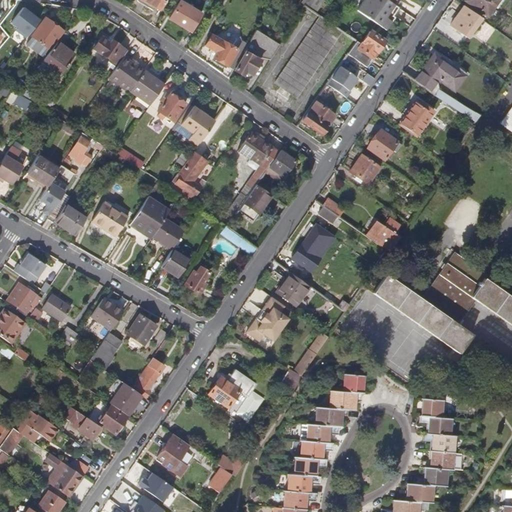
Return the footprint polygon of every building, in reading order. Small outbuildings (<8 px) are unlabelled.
[(164,0),(144,0),(159,9),(164,0)] [(320,0),(302,0),(301,3),(303,5),(313,12),(321,0),(320,0)] [(358,0),(353,8),(383,29),(392,16),(390,15),(396,6),(391,3),(386,0),(358,0)] [(487,0),(469,0),(481,9),(487,0)] [(199,12),(179,1),(169,16),(189,28),(199,12)] [(295,6),(300,10),(303,5),(301,3),(298,2),(295,6)] [(330,4),(326,10),(337,19),(342,12),(330,4)] [(466,36),(480,17),(463,5),(450,24),(466,36)] [(26,37),(40,20),(23,7),(11,22),(18,28),(17,29),(26,37)] [(294,95),(339,30),(318,15),(317,14),(272,79),(294,95)] [(30,34),(47,48),(60,32),(43,18),(30,34)] [(260,56),(267,58),(278,43),(255,28),(241,51),(231,66),(244,74),(247,70),(251,72),(260,59),(258,58),(260,56)] [(375,51),(382,40),(363,28),(354,41),(351,46),(368,57),(373,50),(375,51)] [(241,51),(207,29),(200,40),(215,51),(212,56),(230,68),(231,66),(241,51)] [(108,62),(114,66),(122,55),(124,51),(118,47),(119,44),(109,37),(106,41),(99,37),(92,47),(109,59),(108,62)] [(351,46),(354,41),(352,39),(344,52),(363,64),(368,57),(351,46)] [(42,62),(56,73),(66,59),(67,60),(71,54),(56,43),(55,43),(42,62)] [(433,52),(415,79),(434,90),(438,85),(437,80),(439,78),(454,87),(464,72),(433,52)] [(142,70),(122,55),(114,66),(107,77),(127,92),(128,90),(142,70)] [(328,74),(348,87),(355,75),(336,62),(328,74)] [(128,90),(148,104),(161,84),(142,70),(128,90)] [(348,87),(328,74),(323,81),(344,95),(349,88),(348,87)] [(434,90),(480,119),(484,113),(438,85),(434,90)] [(165,89),(152,107),(171,120),(183,102),(181,100),(182,97),(176,93),(173,94),(165,89)] [(28,109),(32,98),(12,91),(8,101),(28,109)] [(65,96),(60,103),(66,107),(71,101),(65,96)] [(400,121),(416,133),(433,108),(417,97),(400,121)] [(181,119),(192,103),(189,101),(178,117),(181,119)] [(213,118),(192,103),(181,119),(191,126),(189,129),(200,137),(213,118)] [(68,116),(51,105),(48,110),(59,117),(65,121),(68,116)] [(320,105),(307,123),(320,132),(333,113),(320,105)] [(511,106),(500,123),(511,131),(511,106)] [(367,145),(384,157),(397,139),(380,127),(367,145)] [(239,188),(246,193),(255,181),(263,169),(267,164),(276,151),(271,147),(271,146),(248,131),(236,149),(247,158),(248,156),(258,163),(239,188)] [(87,150),(91,153),(95,147),(79,137),(75,142),(81,146),(79,150),(85,154),(87,150)] [(298,161),(279,147),(276,151),(267,164),(284,175),(285,174),(287,176),(290,172),(292,173),(297,166),(295,164),(298,161)] [(205,157),(192,148),(177,169),(180,172),(175,180),(189,190),(195,182),(190,178),(205,157)] [(24,164),(6,152),(0,161),(0,176),(1,175),(13,182),(24,164)] [(26,170),(47,184),(49,181),(59,166),(38,152),(26,170)] [(350,170),(366,181),(377,165),(361,153),(350,170)] [(280,180),(284,175),(267,164),(263,169),(280,180)] [(113,182),(108,179),(98,195),(103,199),(113,182)] [(64,190),(49,181),(47,184),(38,198),(46,203),(42,210),(48,214),(64,190)] [(253,217),(271,192),(255,181),(246,193),(237,206),(253,217)] [(169,207),(148,193),(130,222),(152,235),(164,215),(169,207)] [(327,197),(322,203),(328,207),(331,209),(336,203),(327,197)] [(127,213),(103,199),(92,217),(115,231),(127,213)] [(86,215),(65,202),(54,218),(76,231),(86,215)] [(331,223),(338,214),(331,209),(328,207),(321,216),(331,223)] [(185,228),(164,215),(152,235),(173,247),(185,228)] [(378,221),(368,235),(390,249),(391,248),(400,235),(393,230),(398,222),(390,216),(384,225),(378,221)] [(220,231),(252,253),(258,244),(225,222),(220,231)] [(289,260),(308,274),(319,258),(312,253),(326,233),(314,225),(289,260)] [(190,258),(173,247),(162,264),(179,275),(190,258)] [(17,262),(12,269),(31,282),(44,264),(26,252),(18,263),(17,262)] [(511,298),(484,279),(486,275),(454,252),(421,299),(386,274),(373,293),(458,353),(472,335),(457,324),(474,300),(511,325),(511,298)] [(205,280),(212,269),(204,264),(200,270),(195,267),(187,281),(201,290),(208,281),(205,280)] [(296,305),(309,285),(288,271),(275,291),(296,305)] [(19,300),(15,307),(24,314),(30,306),(27,304),(35,292),(18,280),(9,293),(19,300)] [(19,300),(9,293),(4,300),(15,307),(19,300)] [(41,307),(59,319),(69,306),(50,294),(41,307)] [(284,303),(271,295),(247,330),(260,339),(265,332),(274,338),(289,316),(280,310),(284,303)] [(90,313),(110,327),(122,311),(101,296),(90,313)] [(342,297),(337,304),(345,309),(349,302),(342,297)] [(39,311),(33,307),(27,316),(31,319),(33,320),(39,311)] [(0,313),(0,335),(10,343),(23,322),(3,309),(0,313)] [(127,331),(144,342),(156,324),(140,313),(127,331)] [(65,325),(57,336),(68,344),(76,332),(65,325)] [(151,340),(159,345),(168,332),(160,327),(151,340)] [(120,339),(108,330),(89,357),(105,369),(114,356),(111,354),(120,339)] [(317,349),(311,345),(298,363),(301,365),(299,367),(302,369),(317,349)] [(165,364),(152,355),(130,386),(140,392),(144,395),(149,388),(148,388),(165,364)] [(282,377),(295,386),(304,373),(290,365),(282,377)] [(257,381),(236,366),(227,377),(221,373),(209,390),(230,405),(231,404),(242,389),(248,393),(257,381)] [(345,374),(343,391),(362,393),(364,368),(349,367),(349,374),(345,374)] [(126,414),(140,392),(130,386),(123,381),(108,402),(126,414)] [(242,389),(231,404),(241,410),(252,395),(248,393),(242,389)] [(331,390),(329,408),(349,410),(353,410),(354,399),(361,400),(362,393),(343,391),(331,390)] [(424,392),(421,416),(440,418),(443,393),(424,392)] [(99,421),(114,431),(125,415),(110,405),(99,421)] [(55,427),(26,406),(24,409),(12,426),(22,434),(32,440),(38,432),(47,439),(55,427)] [(87,444),(99,426),(70,406),(62,416),(70,421),(73,417),(84,424),(77,436),(87,444)] [(348,416),(349,410),(329,408),(317,407),(315,424),(326,425),(339,426),(340,427),(340,416),(348,416)] [(429,424),(429,434),(433,434),(449,436),(450,419),(440,418),(421,416),(420,416),(420,423),(429,424)] [(325,433),(326,425),(315,424),(308,424),(306,441),(327,443),(328,433),(325,433)] [(325,433),(328,433),(338,434),(339,426),(326,425),(325,433)] [(22,434),(12,426),(10,429),(9,431),(5,437),(0,443),(0,449),(8,455),(22,434)] [(179,471),(195,449),(172,432),(156,457),(171,469),(173,467),(179,471)] [(433,434),(433,441),(432,452),(452,453),(454,436),(449,436),(433,434)] [(301,441),(300,457),(320,459),(321,450),(331,451),(332,444),(327,443),(306,441),(301,441)] [(421,460),(420,467),(425,467),(446,469),(451,469),(452,453),(432,452),(431,461),(421,460)] [(326,467),(326,459),(320,459),(300,457),(295,457),(294,474),(314,476),(315,466),(326,467)] [(70,466),(81,474),(87,466),(75,458),(70,466)] [(52,485),(67,464),(59,459),(45,480),(52,485)] [(81,474),(70,466),(67,464),(52,485),(67,495),(81,474)] [(425,477),(424,484),(432,485),(445,486),(446,469),(425,467),(425,477)] [(209,486),(220,494),(233,475),(222,468),(209,486)] [(319,484),(320,476),(314,476),(294,474),(288,474),(287,491),(308,493),(308,483),(319,484)] [(407,494),(406,494),(405,500),(418,501),(428,502),(431,502),(432,485),(424,484),(414,484),(408,483),(407,494)] [(48,491),(38,505),(48,511),(56,511),(63,501),(48,491)] [(316,501),(316,493),(308,493),(287,491),(285,491),(283,508),(304,509),(305,500),(316,501)] [(129,511),(158,511),(161,508),(142,494),(129,511)] [(417,511),(418,508),(418,501),(405,500),(399,500),(394,499),(393,510),(382,509),(381,511),(417,511)]
